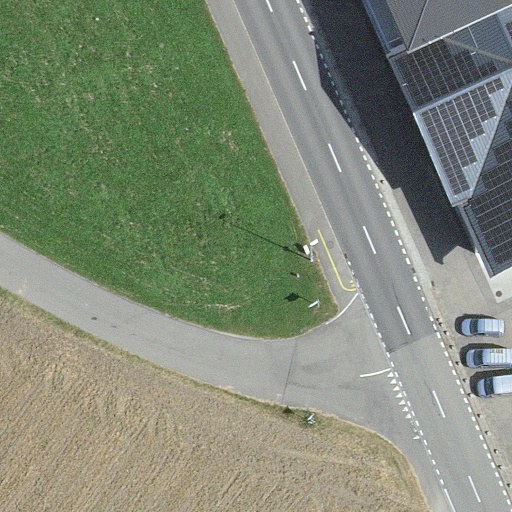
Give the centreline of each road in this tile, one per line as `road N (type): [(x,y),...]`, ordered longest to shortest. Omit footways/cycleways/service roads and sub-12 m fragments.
road 1 (unclassified): [(428,382),(263,381),(84,314),(0,265)]
road 2 (tertiary): [(428,382),(265,0)]
road 3 (tertiary): [(483,511),(428,382)]
